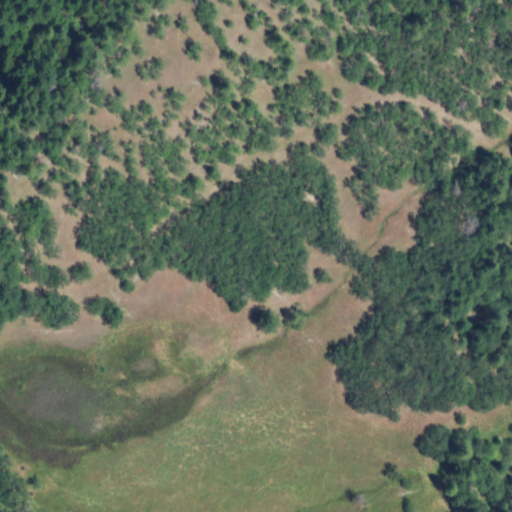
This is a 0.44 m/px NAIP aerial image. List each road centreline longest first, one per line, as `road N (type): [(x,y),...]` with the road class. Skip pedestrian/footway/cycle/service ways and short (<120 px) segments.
road 1 (residential): [(511,188),(214,194),(81,279),(54,320)]
road 2 (residential): [(257,511),(186,436),(54,320),(0,332)]
